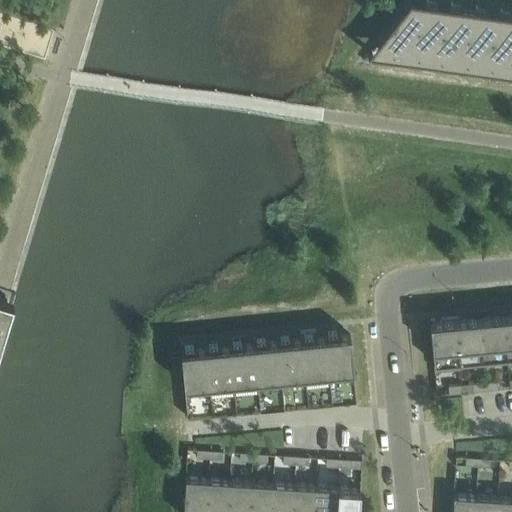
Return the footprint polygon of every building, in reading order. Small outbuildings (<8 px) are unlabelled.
[(406,0),(362,58),(388,62),(413,65),(437,69),(462,72),(486,76),(511,79),(511,11),(510,11),(485,7),(461,4),(436,0),(433,0),(406,0)] [(0,318),(7,320),(13,300),(13,299),(0,295),(0,318)] [(511,353),(511,313),(503,314),(506,354),(511,353)] [(506,354),(503,314),(478,317),(482,356),(506,354)] [(482,356),(478,317),(456,319),(460,358),(482,356)] [(460,365),(460,358),(456,319),(430,321),(431,326),(430,326),(434,368),(460,365)] [(324,331),(325,335),(328,369),(354,367),(350,333),(340,334),(340,330),(324,331)] [(328,369),(325,335),(317,336),(316,332),(300,334),(301,338),(304,372),(328,369)] [(304,372),(301,338),(293,339),(292,335),(276,336),(277,340),(280,374),(304,372)] [(280,374),(277,340),(269,341),(269,337),(253,338),(253,342),(256,376),(280,374)] [(256,376),(253,342),(245,343),(245,339),(229,341),(229,345),(232,379),(256,376)] [(232,379),(229,345),(221,346),(221,342),(205,343),(205,347),(209,381),(232,379)] [(209,381),(205,347),(197,348),(197,344),(181,345),(181,349),(184,383),(209,381)] [(498,378),(485,380),(486,388),(498,386),(498,378)] [(486,388),(485,380),(472,381),(473,389),(486,388)] [(461,382),(448,383),(449,391),(462,390),(461,382)] [(208,456),(209,448),(197,447),(197,455),(208,456)] [(223,449),(209,448),(208,456),(222,457),(223,449)] [(252,459),(253,450),(240,450),(240,458),(252,459)] [(266,451),(253,450),(252,459),(265,459),(266,451)] [(296,461),(296,453),(283,452),(283,461),(296,461)] [(309,454),(296,453),(296,461),(308,462),(309,454)] [(478,463),(479,455),(466,454),(465,463),(478,463)] [(340,464),(340,456),(326,455),(326,463),(340,464)] [(491,456),(479,455),(478,463),(491,464),(491,456)] [(352,457),(340,456),(340,464),(352,465),(352,457)] [(204,511),(207,476),(185,475),(182,511),(204,511)] [(226,511),(229,477),(207,476),(204,511),(226,511)] [(248,511),(251,479),(229,477),(226,511),(248,511)] [(270,511),(273,480),(251,479),(248,511),(270,511)] [(292,511),(295,482),(273,480),(270,511),(292,511)] [(314,511),(316,483),(295,482),(292,511),(314,511)] [(336,511),(338,484),(316,483),(314,511),(336,511)] [(358,511),(360,486),(338,484),(336,511),(358,511)] [(474,511),(475,493),(453,492),(452,511),(474,511)] [(496,511),(497,494),(475,493),(474,511),(496,511)] [(511,511),(511,495),(497,494),(496,511),(511,511)]
